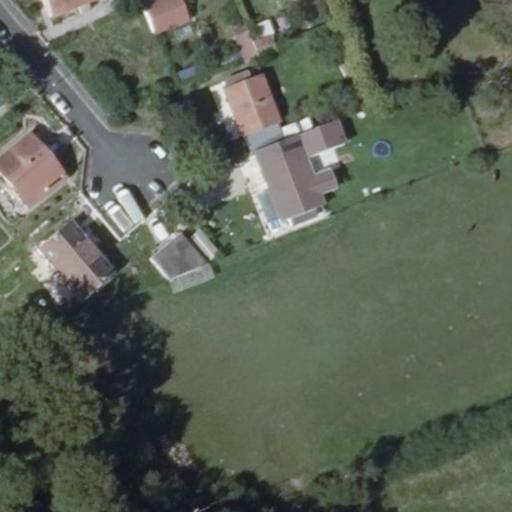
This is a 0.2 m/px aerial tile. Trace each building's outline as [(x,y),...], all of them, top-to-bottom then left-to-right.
[(66,4),(75,0),(76,0),(33,0),(41,16),(66,4)] [(80,11),(75,0),(66,4),(71,15),(80,11)] [(167,0),(148,0),(135,6),(144,27),(173,15),(167,0)] [(243,37),(251,55),(269,48),(262,30),(243,37)] [(227,85),(249,147),(254,145),(286,134),(264,72),(227,85)] [(286,134),(254,145),(281,219),(321,204),(301,150),(306,149),(307,152),(342,140),(333,117),(286,134)] [(17,133),(0,147),(0,180),(20,205),(53,177),(17,133)] [(263,192),(252,196),(260,221),(272,218),(263,192)] [(63,222),(32,248),(76,300),(106,275),(63,222)] [(182,240),(179,237),(147,265),(159,280),(184,270),(168,251),(182,240)] [(202,264),(182,240),(168,251),(184,270),(202,264)]
